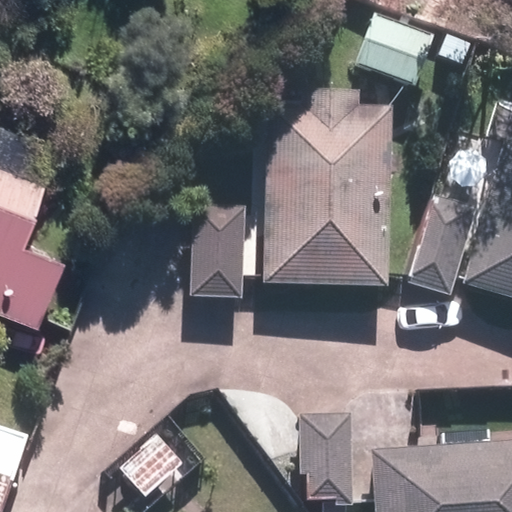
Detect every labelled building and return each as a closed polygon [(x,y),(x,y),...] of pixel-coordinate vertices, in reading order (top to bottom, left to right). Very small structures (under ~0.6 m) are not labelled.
[(368,12),(352,61),(413,82),(430,33),(368,12)] [(386,285),(389,104),(263,102),(259,283),(386,285)] [(511,110),(461,281),(511,296),(511,110)] [(43,177),(0,160),(0,305),(35,319),(61,252),(20,236),(43,177)] [(476,208),(433,194),(405,279),(447,293),(476,208)] [(240,297),(241,206),(192,205),(190,295),(240,297)] [(350,498),(348,413),(303,414),(305,499),(350,498)] [(187,459),(154,428),(115,470),(149,500),(187,459)] [(0,506),(23,438),(0,430),(0,506)] [(511,511),(511,440),(369,450),(372,511),(511,511)]
